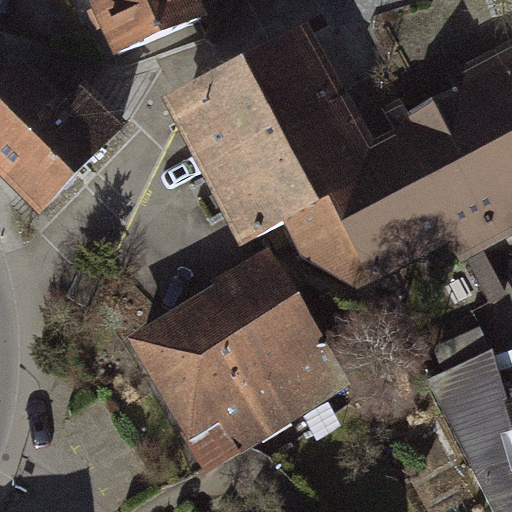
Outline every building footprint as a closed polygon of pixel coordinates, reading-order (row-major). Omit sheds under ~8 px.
[(201,20),(192,0),(91,0),(114,56),(201,20)] [(360,295),(459,245),(400,132),(380,143),(322,31),(171,108),(243,247),(289,224),(307,259),(360,295)] [(511,45),(388,109),(400,132),(459,245),(469,265),(511,243),(511,45)] [(0,92),(0,172),(43,214),(120,129),(84,95),(68,113),(23,70),(0,92)] [(132,341),(215,476),(359,389),(277,253),(132,341)] [(79,278),(69,298),(90,308),(99,287),(79,278)] [(511,511),(511,389),(502,354),(434,389),(497,511),(511,511)]
